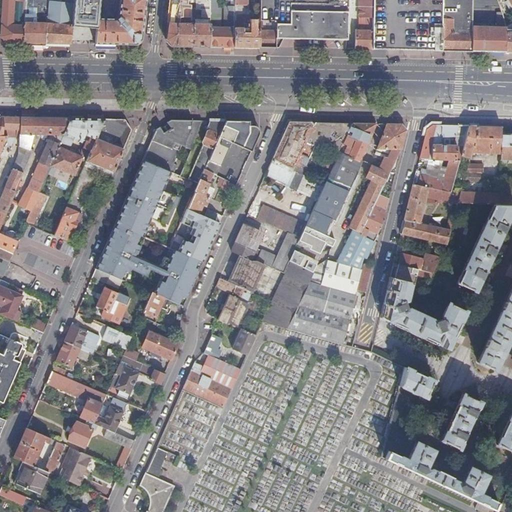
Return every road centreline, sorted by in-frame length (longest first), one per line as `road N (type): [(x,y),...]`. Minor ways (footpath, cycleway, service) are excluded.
road 1 (residential): [(282,75),(279,116),(190,311),(189,344),(114,511)]
road 2 (residential): [(0,457),(161,73)]
road 3 (residential): [(425,80),(367,332)]
road 4 (primary): [(0,69),(153,73)]
road 5 (primary): [(282,75),(425,80)]
road 6 (primary): [(161,73),(282,75)]
